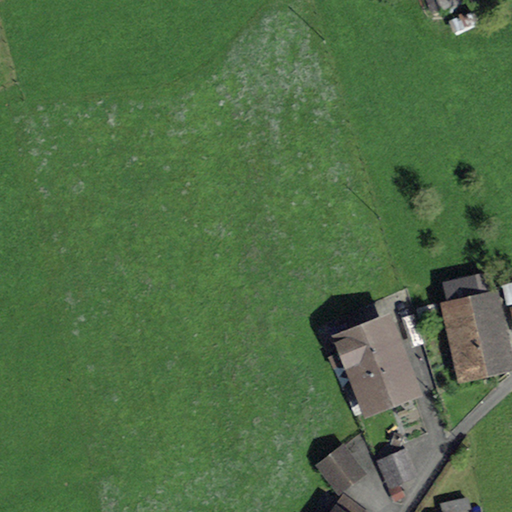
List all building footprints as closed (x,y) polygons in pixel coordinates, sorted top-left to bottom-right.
[(424,0),(428,12),(461,4),(460,0),(424,0)] [(505,364),(502,349),(509,348),(504,326),(497,328),(490,295),(450,304),(465,373),(505,364)] [(344,342),(368,405),(410,388),(386,326),(344,342)] [(338,490),(361,472),(343,448),(319,466),(338,490)] [(381,463),(391,486),(414,476),(404,453),(381,463)] [(363,511),(344,498),(333,511),(363,511)]
